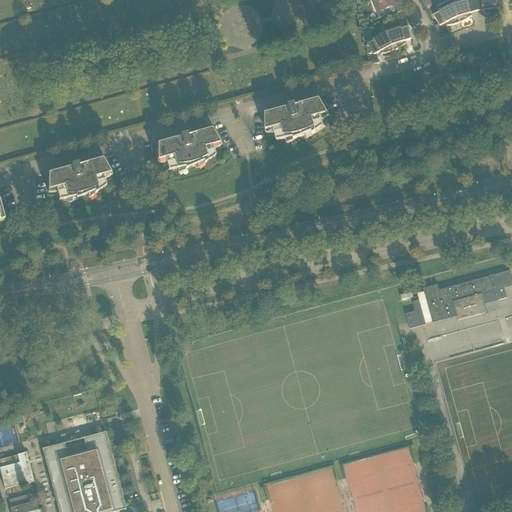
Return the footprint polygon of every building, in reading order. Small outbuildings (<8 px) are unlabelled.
[(393,0),(372,0),(371,0),(379,18),(391,14),(388,8),(396,5),(393,0)] [(453,6),(451,0),(437,7),(440,12),(433,16),(439,27),(446,23),(447,26),(451,26),(456,25),(460,23),(453,6)] [(452,0),(451,0),(453,6),(460,23),(464,21),(468,19),(471,16),(470,14),(477,12),(474,0),(452,0)] [(496,0),(474,0),(477,12),(484,11),(483,14),(488,15),(492,15),(497,15),(496,0)] [(408,27),(387,34),(394,51),(398,49),(402,47),(405,44),(404,42),(411,39),(408,27)] [(394,51),(387,34),(367,45),(372,53),(374,55),(380,52),(381,55),(386,54),(390,53),(394,51)] [(297,108),(296,106),(295,103),(289,105),(289,108),(265,114),(266,131),(266,133),(274,133),(276,141),(293,138),(293,140),(311,132),(312,135),(323,127),(322,121),(329,116),(320,99),(302,104),(302,107),(297,108)] [(165,163),(166,165),(168,171),(184,168),(184,170),(202,162),(203,164),(214,156),(211,146),(219,143),(211,129),(193,134),(194,137),(188,138),(186,133),(180,135),(180,137),(157,144),(157,163),(165,163)] [(79,168),(78,165),(77,163),(71,165),(71,167),(48,174),(48,190),(48,193),(56,193),(58,200),(75,197),(75,199),(93,192),(94,194),(105,186),(102,175),(110,173),(102,159),(84,164),(85,167),(79,168)] [(422,289),(425,299),(432,324),(457,317),(458,321),(487,313),(485,305),(507,298),(504,289),(511,286),(511,276),(510,271),(439,290),(438,285),(422,289)] [(419,301),(412,303),(415,312),(405,314),(409,329),(426,325),(419,301)] [(15,424),(23,422),(21,414),(13,416),(15,424)] [(118,511),(125,509),(125,510),(126,510),(123,501),(105,432),(90,436),(90,437),(84,438),(84,440),(86,451),(67,456),(64,446),(63,444),(57,445),(42,449),(58,511),(118,511)] [(17,456),(0,460),(0,472),(5,489),(33,482),(26,453),(17,455),(17,456)] [(27,495),(9,499),(10,506),(28,501),(27,495)] [(19,506),(10,509),(10,511),(39,511),(36,501),(19,506)]
